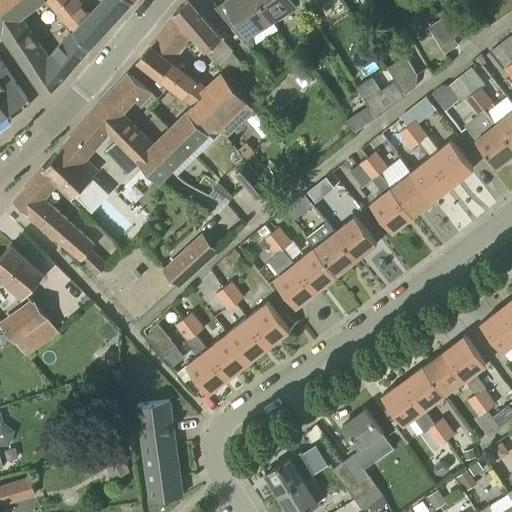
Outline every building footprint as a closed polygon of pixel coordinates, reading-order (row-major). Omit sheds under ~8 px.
[(0,0),(0,27),(45,93),(62,79),(69,71),(53,53),(48,59),(17,16),(37,0),(0,0)] [(49,0),(89,46),(104,30),(120,12),(131,0),(101,0),(90,13),(77,0),(49,0)] [(233,49),(191,0),(186,0),(178,9),(179,10),(175,14),(192,34),(217,62),(233,49)] [(272,19),(260,0),(224,0),(215,6),(242,37),(272,19)] [(260,0),(272,19),(296,4),(293,0),(260,0)] [(438,10),(443,18),(454,37),(469,28),(455,1),(438,10)] [(192,34),(175,14),(162,31),(181,48),(192,34)] [(458,44),(454,37),(443,18),(429,27),(445,52),(458,44)] [(62,40),(79,59),(88,48),(71,29),(62,40)] [(499,44),(511,60),(511,34),(499,44)] [(152,43),(139,59),(194,104),(188,110),(189,111),(190,110),(208,130),(210,128),(213,131),(217,132),(221,129),(227,136),(247,118),(265,139),(274,131),(249,103),(247,100),(229,78),(226,75),(208,92),(203,87),(201,84),(172,60),(152,43)] [(511,60),(499,44),(487,53),(502,71),(505,68),(511,77),(511,60)] [(481,53),(477,57),(482,64),(486,61),(481,53)] [(416,85),(418,73),(407,54),(388,66),(404,92),(416,85)] [(0,86),(18,112),(31,103),(0,58),(0,86)] [(472,66),(460,76),(485,108),(493,101),(481,86),(485,83),(472,66)] [(140,104),(151,92),(129,71),(117,84),(106,96),(120,111),(132,97),(140,104)] [(465,124),(476,138),(498,166),(511,154),(511,142),(496,122),(485,108),(460,76),(450,83),(442,84),(432,92),(445,109),(460,97),(462,100),(465,98),(478,114),(465,124)] [(368,103),(368,104),(375,114),(403,96),(396,85),(368,103)] [(0,86),(0,124),(18,112),(0,86)] [(106,96),(93,111),(111,129),(109,132),(116,140),(133,125),(120,111),(106,96)] [(416,119),(419,122),(436,108),(427,96),(409,110),(401,116),(402,116),(408,125),(416,119)] [(368,104),(346,118),(354,131),(376,116),(368,104)] [(511,142),(511,109),(496,122),(511,142)] [(208,130),(190,110),(189,111),(182,118),(170,129),(189,149),(208,130)] [(93,111),(70,137),(45,165),(60,180),(73,193),(96,170),(85,159),(85,152),(99,138),(107,130),(109,132),(111,129),(93,111)] [(419,122),(416,119),(408,125),(420,140),(428,134),(419,122)] [(160,177),(170,168),(152,148),(153,147),(153,146),(133,125),(116,140),(137,162),(142,158),(160,177)] [(420,140),(408,125),(400,131),(412,147),(420,140)] [(152,148),(170,168),(189,149),(170,129),(153,146),(153,147),(152,148)] [(451,139),(439,149),(431,155),(453,183),(473,167),(451,139)] [(248,142),(239,149),(246,158),(255,151),(248,142)] [(376,149),(367,156),(380,173),(389,166),(376,149)] [(411,171),(433,199),(453,183),(431,155),(411,171)] [(373,178),(380,173),(367,156),(359,162),(351,169),(351,170),(363,185),(373,178)] [(271,189),(247,161),(234,172),(259,199),(271,189)] [(14,200),(39,221),(53,205),(44,197),(60,180),(45,165),(29,183),(14,200)] [(433,199),(411,171),(391,186),(413,215),(433,199)] [(316,201),(335,187),(327,176),(308,190),(316,201)] [(77,194),(91,209),(108,192),(94,177),(77,194)] [(229,201),(235,187),(216,179),(210,193),(229,201)] [(413,215),(391,186),(384,192),(371,202),(393,230),(413,215)] [(313,203),(311,200),(304,192),(285,206),(294,218),(313,203)] [(60,239),(73,224),(53,205),(39,221),(60,239)] [(355,214),(343,224),(335,230),(357,259),(377,243),(355,214)] [(309,235),(316,245),(315,246),(337,274),(357,259),(335,230),(327,220),(309,235)] [(73,224),(60,239),(81,257),(87,263),(95,253),(89,248),(94,243),(73,224)] [(271,232),(283,247),(285,246),(292,241),(280,225),(271,232)] [(264,237),(275,252),(283,247),(271,232),(264,237)] [(166,267),(180,282),(216,249),(202,234),(166,267)] [(0,271),(26,293),(45,273),(11,243),(0,255),(0,271)] [(155,253),(162,260),(171,251),(164,244),(155,253)] [(337,274),(315,246),(295,262),(317,290),(337,274)] [(275,252),(274,253),(286,269),(280,274),(275,278),(297,306),(317,290),(295,262),(283,247),(275,252)] [(95,253),(87,263),(92,268),(100,259),(95,253)] [(100,259),(92,268),(98,274),(107,265),(100,259)] [(138,268),(136,271),(143,279),(146,276),(138,268)] [(233,280),(224,286),(236,302),(237,301),(244,296),(233,280)] [(228,308),(236,302),(224,286),(216,292),(228,308)] [(511,319),(511,297),(501,306),(511,319)] [(248,315),(248,316),(270,344),(290,329),(268,300),(257,309),(248,315)] [(48,316),(47,317),(36,301),(3,324),(15,339),(27,354),(59,332),(48,316)] [(503,350),(511,342),(511,319),(501,306),(481,322),(503,350)] [(192,310),(184,317),(197,332),(205,326),(192,310)] [(227,332),(249,360),(270,344),(247,316),(227,332)] [(196,333),(197,332),(184,317),(176,323),(189,339),(196,333)] [(147,333),(164,355),(177,345),(160,323),(147,333)] [(207,347),(229,376),(249,360),(227,332),(207,347)] [(229,376),(207,347),(196,333),(189,339),(200,353),(187,363),(209,391),(229,376)] [(476,393),(487,408),(495,402),(485,387),(486,386),(475,371),(486,363),(465,334),(444,349),(465,378),(476,393)] [(109,349),(102,356),(105,365),(114,368),(121,361),(118,352),(109,349)] [(424,364),(445,393),(465,378),(444,349),(424,364)] [(403,379),(424,408),(425,407),(445,393),(424,364),(403,379)] [(120,366),(112,369),(115,377),(123,374),(120,366)] [(111,382),(99,374),(90,387),(102,395),(111,382)] [(424,408),(403,379),(382,394),(403,423),(414,415),(425,431),(428,428),(439,444),(446,438),(424,408)] [(487,434),(500,425),(492,414),(487,408),(476,393),(468,398),(479,414),(475,417),(487,434)] [(183,495),(170,399),(138,403),(151,499),(183,495)] [(507,404),(492,414),(500,425),(511,416),(511,407),(509,403),(509,402),(507,404)] [(365,407),(343,423),(361,447),(354,453),(359,460),(363,466),(393,445),(383,431),(365,407)] [(424,408),(446,438),(455,432),(443,416),(435,422),(425,407),(424,408)] [(434,447),(439,444),(428,428),(425,431),(423,432),(434,447)] [(467,457),(476,454),(474,447),(465,450),(467,457)] [(130,469),(120,449),(103,457),(114,478),(130,469)] [(279,494),(304,479),(315,473),(301,450),(265,472),(279,494)] [(354,453),(343,460),(358,480),(368,473),(354,453)] [(358,480),(343,460),(333,468),(348,488),(358,480)] [(468,468),(457,476),(466,490),(477,482),(468,468)] [(358,480),(348,488),(355,498),(376,483),(368,473),(358,480)] [(0,484),(0,504),(36,494),(31,476),(0,484)] [(300,511),(318,502),(304,479),(279,494),(289,511),(300,511)] [(362,508),(383,493),(376,483),(355,498),(362,508)] [(444,497),(438,488),(429,494),(434,503),(444,497)] [(387,500),(383,493),(368,504),(371,509),(372,511),(388,502),(387,500)] [(475,506),(478,511),(489,505),(486,499),(475,506)] [(135,504),(136,511),(144,511),(142,503),(135,504)]
